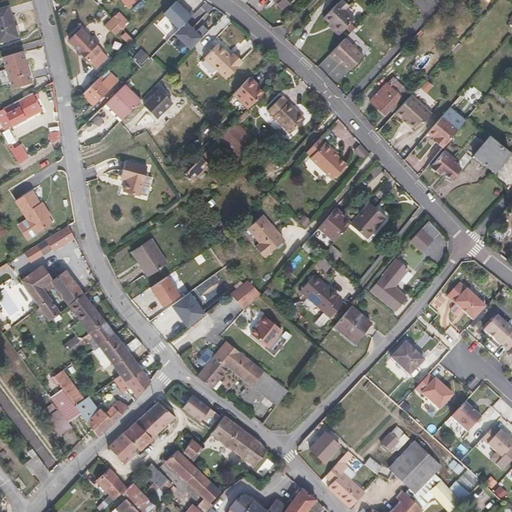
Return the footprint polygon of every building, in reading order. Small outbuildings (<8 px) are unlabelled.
[(273,0),(282,8),(289,0),(273,0)] [(342,0),(339,4),(344,9),(348,5),(342,0)] [(185,22),(193,14),(188,8),(185,10),(176,1),(163,14),(178,29),(185,22)] [(355,19),(344,9),(339,4),(337,3),(323,18),(330,24),(340,34),(355,19)] [(0,8),(0,42),(18,37),(8,6),(0,8)] [(113,34),(128,21),(118,10),(104,23),(113,34)] [(189,50),(208,31),(202,25),(195,32),(185,22),(178,29),(173,34),(189,50)] [(338,36),(340,34),(330,24),(327,26),(338,36)] [(69,40),(96,68),(107,57),(81,29),(69,40)] [(129,43),(132,39),(125,32),(122,36),(129,43)] [(364,55),(345,38),(330,54),(336,60),(338,58),(342,62),(350,70),(364,55)] [(485,64),(500,48),(493,42),(478,58),(485,64)] [(230,56),(217,44),(204,58),(225,79),(242,62),(233,53),(230,56)] [(5,69),(10,83),(11,89),(32,83),(22,51),(1,57),(5,69)] [(413,68),(420,73),(423,68),(417,63),(413,68)] [(0,77),(2,85),(10,83),(5,69),(0,70),(0,77)] [(117,80),(107,70),(83,94),(93,104),(117,80)] [(124,84),(127,87),(136,78),(133,76),(124,84)] [(259,85),(250,76),(248,78),(257,87),(259,85)] [(248,78),(233,94),(247,108),(263,92),(257,87),(248,78)] [(384,114),(401,97),(386,83),(370,101),(384,114)] [(121,119),(140,100),(127,87),(124,84),(107,102),(118,113),(116,114),(121,119)] [(159,89),(143,106),(156,118),(172,102),(159,89)] [(31,93),(3,108),(13,126),(40,111),(31,93)] [(431,112),(411,94),(395,111),(403,119),(404,118),(408,121),(416,129),(431,112)] [(292,111),(293,110),(280,97),(266,112),(289,134),(302,121),(292,111)] [(103,106),(119,122),(121,119),(116,114),(118,113),(107,102),(103,106)] [(212,115),(216,111),(212,106),(208,110),(212,115)] [(304,120),(293,110),(292,111),(302,121),(304,120)] [(449,120),(443,115),(428,132),(434,137),(437,140),(435,142),(443,148),(459,128),(449,120)] [(228,131),(227,130),(219,138),(236,156),(253,139),(238,122),(228,131)] [(49,128),(51,143),(60,137),(60,131),(59,126),(49,128)] [(473,155),(483,143),(474,136),(453,162),(461,168),(462,169),(473,155)] [(509,153),(489,136),(483,143),(473,155),(493,171),(509,153)] [(310,156),(309,157),(331,178),(345,164),(331,151),(333,149),(324,141),(323,142),(319,138),(306,152),(310,156)] [(362,159),(369,152),(361,144),(354,150),(362,159)] [(19,146),(27,159),(29,158),(21,145),(19,146)] [(19,146),(11,151),(19,164),(27,159),(19,146)] [(205,152),(211,158),(217,151),(211,146),(205,152)] [(461,168),(453,162),(450,160),(452,158),(443,150),(429,167),(438,174),(441,171),(451,180),(461,168)] [(205,152),(184,173),(192,181),(212,159),(211,158),(205,152)] [(125,161),(120,177),(127,178),(126,181),(123,191),(138,196),(147,167),(125,161)] [(42,207),(40,203),(39,203),(31,190),(15,201),(36,234),(52,223),(48,217),(50,216),(44,206),(42,207)] [(384,217),(367,202),(350,223),(367,237),(384,217)] [(317,226),(334,241),(349,223),(340,214),(333,209),(317,226)] [(510,216),(505,211),(499,217),(505,222),(510,216)] [(283,239),(261,214),(246,228),(259,242),(255,247),(264,257),(283,239)] [(74,238),(68,225),(46,239),(51,248),(53,251),(74,238)] [(433,238),(421,228),(411,240),(423,251),(433,238)] [(46,239),(37,244),(43,253),(51,248),(46,239)] [(140,261),(149,275),(167,264),(151,239),(131,251),(138,262),(140,261)] [(323,256),(328,261),(337,250),(332,246),(323,256)] [(337,250),(328,261),(332,264),(341,254),(337,250)] [(324,272),(330,265),(321,256),(314,263),(324,272)] [(371,291),(389,306),(389,305),(395,311),(406,297),(400,293),(400,292),(394,287),(408,269),(396,259),(371,291)] [(148,277),(149,275),(140,261),(138,262),(148,277)] [(323,273),(324,272),(314,263),(313,264),(323,273)] [(20,280),(39,307),(45,316),(49,321),(60,313),(45,292),(50,289),(54,286),(68,305),(83,293),(66,270),(52,280),(41,266),(20,280)] [(323,311),(323,312),(329,318),(342,303),(336,297),(338,296),(313,274),(300,290),(323,311)] [(167,276),(150,287),(163,306),(179,295),(167,276)] [(260,293),(248,279),(231,292),(242,307),(260,293)] [(460,285),(449,298),(473,321),(485,308),(460,285)] [(189,292),(171,305),(176,312),(178,312),(182,317),(181,320),(187,327),(204,314),(189,292)] [(105,321),(83,293),(68,305),(68,306),(79,320),(70,327),(76,335),(66,343),(69,349),(88,333),(104,321),(105,321)] [(370,322),(350,306),(334,326),(354,343),(370,322)] [(45,316),(39,307),(35,310),(41,319),(45,316)] [(281,329),(263,313),(258,319),(259,321),(250,331),(266,346),(281,329)] [(511,329),(497,315),(483,330),(500,346),(500,345),(508,351),(511,346),(511,329)] [(88,333),(69,349),(72,353),(86,342),(86,341),(92,337),(99,347),(115,335),(104,321),(88,333)] [(111,362),(120,375),(125,382),(126,382),(142,370),(137,363),(130,354),(142,344),(136,338),(124,347),(115,335),(99,347),(111,362)] [(92,337),(86,341),(94,351),(99,347),(92,337)] [(276,406),(287,391),(238,351),(226,341),(215,355),(208,349),(199,360),(206,365),(197,376),(211,388),(218,379),(228,367),(276,406)] [(423,360),(404,342),(390,358),(409,376),(423,360)] [(94,351),(93,351),(104,367),(111,362),(99,347),(94,351)] [(84,399),(63,370),(53,377),(59,385),(74,406),(75,406),(84,399)] [(142,370),(126,382),(137,398),(150,381),(142,370)] [(120,375),(113,379),(119,387),(121,385),(125,382),(120,375)] [(434,380),(428,375),(415,390),(421,395),(422,394),(439,410),(452,395),(435,379),(434,380)] [(222,382),(218,379),(211,388),(212,388),(215,391),(222,382)] [(125,382),(121,385),(134,400),(137,398),(126,382),(125,382)] [(74,406),(59,385),(51,391),(66,412),(74,406)] [(192,395),(182,407),(200,421),(202,418),(206,413),(209,415),(217,420),(220,415),(192,395)] [(75,406),(96,433),(98,437),(107,429),(121,415),(128,407),(117,401),(113,406),(108,411),(103,405),(102,407),(100,405),(96,408),(88,396),(84,399),(75,406)] [(135,422),(151,438),(175,417),(157,402),(135,422)] [(470,408),(464,403),(450,417),(467,433),(480,418),(474,412),(470,408)] [(73,428),(59,409),(47,418),(61,437),(73,428)] [(254,466),(266,450),(259,441),(224,415),(223,417),(210,434),(254,466)] [(123,433),(138,449),(139,450),(151,438),(135,422),(123,433)] [(396,426),(390,434),(380,443),(389,451),(393,446),(398,450),(408,438),(396,426)] [(451,455),(425,430),(389,468),(410,488),(415,493),(433,474),(451,455)] [(500,435),(494,430),(485,443),(508,458),(511,452),(511,438),(502,432),(500,435)] [(325,432),(310,449),(325,462),(340,446),(325,432)] [(123,433),(108,447),(124,463),(138,449),(123,433)] [(191,438),(183,451),(192,459),(200,447),(191,438)] [(205,498),(210,503),(220,492),(181,455),(177,450),(165,461),(205,498)] [(350,507),(364,492),(342,473),(347,466),(344,463),(352,455),(348,451),(334,466),(325,476),(332,483),(327,487),(350,507)] [(24,465),(32,475),(45,466),(37,455),(24,465)] [(365,464),(377,474),(382,467),(369,457),(365,464)] [(454,460),(449,466),(459,475),(464,469),(454,460)] [(155,483),(159,487),(168,479),(157,469),(152,463),(143,471),(155,483)] [(468,495),(481,481),(467,468),(449,488),(461,502),(468,495)] [(113,500),(121,492),(127,488),(109,469),(96,481),(100,485),(107,493),(109,495),(113,500)] [(410,488),(405,493),(416,503),(430,490),(431,490),(440,481),(437,478),(433,474),(415,493),(410,488)] [(168,479),(159,487),(158,488),(163,493),(172,484),(168,479)] [(448,511),(461,502),(449,488),(441,480),(440,481),(431,490),(430,490),(416,503),(405,493),(402,491),(396,497),(400,501),(390,511),(417,511),(422,507),(434,495),(448,511)] [(121,492),(140,511),(150,511),(156,506),(148,498),(144,494),(133,482),(127,488),(121,492)] [(144,494),(148,498),(159,487),(155,483),(144,494)] [(107,493),(100,485),(98,487),(105,495),(107,493)] [(305,511),(315,499),(301,488),(283,511),(305,511)] [(112,500),(113,500),(109,495),(103,501),(107,505),(112,500)] [(279,511),(285,505),(276,499),(268,511),(251,499),(241,495),(237,500),(235,499),(229,508),(230,509),(234,511),(279,511)] [(206,511),(210,507),(212,505),(210,503),(205,498),(197,507),(202,511),(206,511)] [(138,511),(126,499),(111,511),(138,511)] [(97,508),(101,511),(107,505),(103,501),(97,508)]
